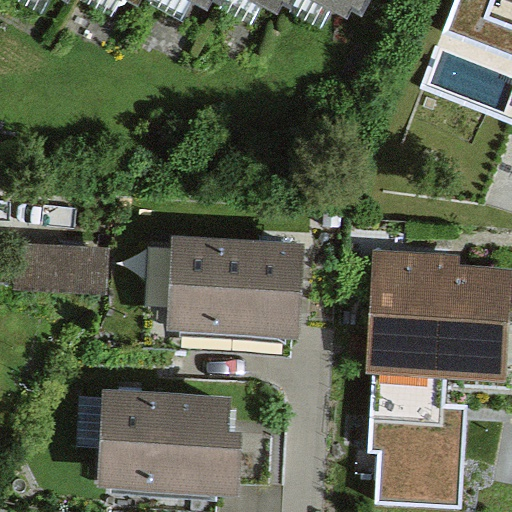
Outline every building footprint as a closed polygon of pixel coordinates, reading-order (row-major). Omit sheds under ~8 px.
[(45,0),(61,9),(66,0),(45,0)] [(173,0),(197,14),(205,0),(173,0)] [(235,0),(270,20),(281,0),(235,0)] [(295,0),(332,21),(338,10),(349,16),(358,0),(295,0)] [(511,0),(462,0),(427,89),(511,122),(511,0)] [(295,249),(163,242),(159,325),(290,332),(295,249)] [(18,243),(15,291),(107,296),(110,249),(18,243)] [(453,261),(371,255),(362,376),(498,385),(505,277),(453,274),(453,261)] [(113,390),(108,476),(218,482),(223,397),(113,390)]
